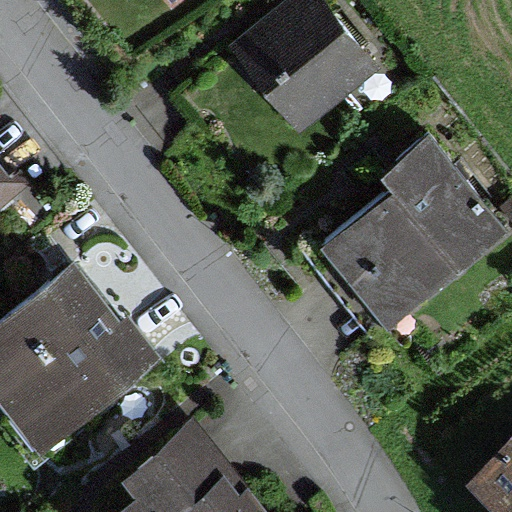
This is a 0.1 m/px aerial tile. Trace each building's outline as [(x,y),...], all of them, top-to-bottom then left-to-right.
[(366,66),(318,0),(283,0),(225,42),(285,124),(366,66)] [(499,226),(423,135),(373,177),(383,190),(317,245),(382,323),(499,226)] [(0,191),(10,183),(0,171),(0,191)] [(72,278),(0,333),(0,389),(39,440),(149,356),(125,325),(115,333),(72,278)] [(249,511),(193,439),(150,473),(159,485),(123,511),(249,511)] [(511,511),(511,475),(479,509),(482,511),(511,511)]
